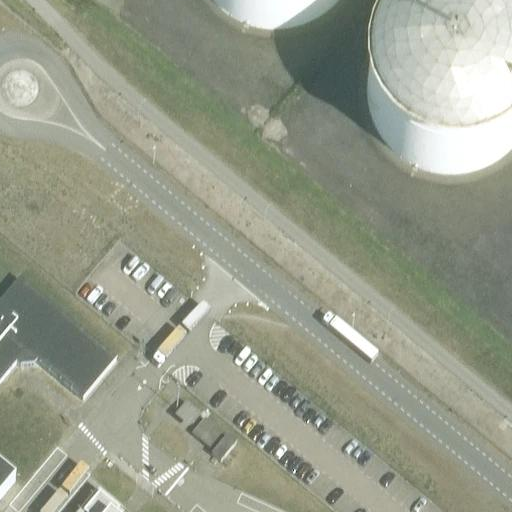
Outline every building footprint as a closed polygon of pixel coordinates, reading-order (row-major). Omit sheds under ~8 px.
[(210,0),(216,6),(225,14),(235,20),(246,25),(257,28),(269,30),(281,30),(293,28),(304,25),(315,20),(325,14),(334,6),(339,0),(210,0)] [(462,8),(450,7),(438,8),(427,11),(416,15),(405,20),(396,27),(387,35),(380,45),(374,55),(370,66),(367,77),(365,89),(366,101),(368,112),(372,123),(377,134),(383,144),(391,153),(400,160),(410,166),(421,171),(433,174),(444,176),(456,176),(468,174),(479,171),(490,166),(500,160),(509,152),(511,149),(511,34),(505,27),(495,20),(484,15),(473,11),(462,8)] [(0,495),(12,482),(0,472),(0,379),(13,364),(17,368),(30,367),(33,363),(79,401),(113,361),(16,280),(0,298),(0,495)] [(225,457),(238,444),(230,436),(217,450),(225,457)] [(116,511),(99,497),(86,511),(116,511)]
